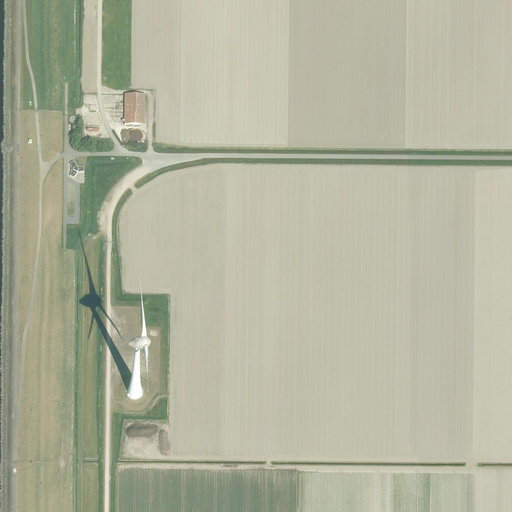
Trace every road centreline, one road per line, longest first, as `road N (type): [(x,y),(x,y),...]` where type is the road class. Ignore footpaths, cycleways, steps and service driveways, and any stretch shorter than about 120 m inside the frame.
road 1 (unclassified): [(40,170),(65,153),(511,158)]
road 2 (unclassified): [(14,419),(19,0)]
road 3 (unclassified): [(14,419),(40,170)]
road 4 (unclassified): [(40,170),(23,0)]
